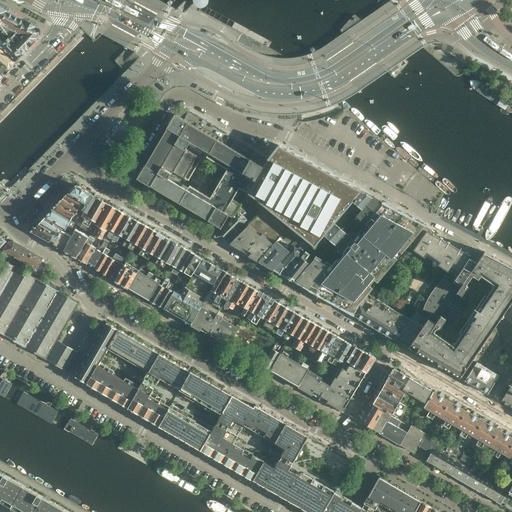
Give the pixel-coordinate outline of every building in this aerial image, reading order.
[(38,26),(27,20),(9,11),(10,10),(0,4),(0,27),(4,30),(3,32),(7,35),(8,33),(13,35),(5,43),(0,37),(0,44),(17,61),(40,38),(39,38),(40,37),(41,36),(42,35),(42,34),(42,33),(42,32),(42,30),(41,30),(40,28),(39,27),(38,26)] [(340,31),(341,32),(393,77),(395,78),(396,77),(408,63),(408,62),(408,61),(355,15),(354,15),(353,16),(341,29),(340,31)] [(17,62),(0,46),(0,60),(9,69),(17,62)] [(313,47),(310,50),(337,74),(359,93),(362,90),(313,47)] [(9,69),(0,60),(0,74),(2,76),(9,69)] [(501,107),(511,113),(511,112),(511,103),(506,99),(480,82),(479,82),(477,81),(476,81),(475,81),(473,81),(472,81),(471,81),(470,81),(470,83),(470,84),(470,85),(471,86),(471,87),(472,88),(473,89),(474,90),(501,107)] [(229,214),(232,216),(236,211),(241,204),(235,200),(242,188),(249,192),(263,167),(188,123),(189,123),(175,115),(167,128),(168,128),(146,165),(145,165),(137,179),(151,186),(208,220),(208,221),(221,228),(229,214)] [(316,247),(362,191),(279,145),(268,158),(268,159),(263,167),(249,192),(262,203),(289,225),(302,236),(316,247)] [(81,209),(90,193),(76,185),(63,199),(81,209)] [(342,234),(355,218),(373,196),(362,191),(316,247),(319,250),(323,244),(322,243),(325,239),(333,245),(342,234)] [(81,225),(98,198),(90,193),(81,209),(82,209),(86,211),(82,218),(78,216),(75,222),(81,225)] [(364,225),(383,202),(373,197),(373,196),(355,218),(364,225)] [(475,230),(491,202),(482,197),(466,225),(475,230)] [(102,239),(104,235),(106,232),(107,229),(119,210),(108,204),(98,198),(81,225),(81,227),(83,228),(86,230),(102,239)] [(82,209),(81,209),(63,199),(53,210),(74,223),(75,222),(78,216),(82,209)] [(362,301),(367,296),(408,246),(409,247),(424,229),(426,225),(425,225),(423,224),(410,217),(408,216),(407,215),(401,212),(385,203),(384,203),(383,202),(383,203),(383,202),(364,225),(353,238),(342,252),(330,267),(311,290),(311,291),(329,301),(353,314),(362,301)] [(259,261),(289,225),(262,203),(239,232),(229,243),(259,261)] [(493,240),(509,213),(500,208),(485,235),(493,240)] [(74,223),(53,210),(46,217),(40,224),(56,233),(58,235),(62,227),(70,232),(71,230),(74,223)] [(110,244),(126,215),(119,210),(107,229),(111,232),(110,234),(106,232),(104,235),(108,238),(106,241),(109,243),(110,244)] [(236,230),(246,217),(236,211),(232,216),(222,228),(215,235),(226,242),(229,243),(239,232),(236,230)] [(123,238),(124,237),(134,219),(126,215),(110,244),(111,244),(113,246),(116,242),(120,245),(122,241),(118,239),(119,236),(123,238)] [(129,247),(142,223),(134,219),(124,237),(128,239),(124,244),(129,247)] [(139,246),(150,228),(142,223),(129,247),(128,248),(132,250),(135,245),(139,247),(139,246)] [(56,233),(40,224),(32,232),(33,232),(51,242),(56,233)] [(274,269),(293,246),(302,236),(289,225),(259,261),(274,269)] [(431,260),(447,242),(433,234),(435,231),(432,230),(426,225),(424,229),(409,247),(424,257),(425,256),(431,260)] [(64,250),(74,232),(71,230),(70,232),(62,227),(58,235),(56,233),(51,242),(64,250)] [(77,257),(88,238),(89,236),(84,234),(86,230),(83,228),(81,232),(76,229),(74,232),(64,250),(77,257)] [(155,255),(165,237),(150,228),(139,246),(143,248),(139,254),(149,259),(152,253),(155,255)] [(342,252),(353,238),(348,234),(346,237),(342,234),(333,245),(342,252)] [(160,265),(173,242),(165,237),(155,255),(159,257),(156,262),(160,265)] [(88,264),(96,249),(97,247),(92,244),(93,241),(88,238),(77,257),(77,258),(88,264)] [(43,258),(13,241),(8,243),(2,254),(7,257),(9,253),(36,269),(43,258)] [(171,264),(181,246),(173,242),(160,265),(164,267),(167,262),(171,264)] [(456,277),(469,258),(470,256),(447,242),(431,260),(448,271),(456,277)] [(110,258),(106,255),(110,250),(108,249),(111,244),(110,244),(109,243),(106,248),(94,267),(98,270),(101,272),(110,258)] [(106,248),(102,246),(99,251),(96,249),(88,264),(94,267),(106,248)] [(185,272),(195,254),(181,246),(171,264),(185,272)] [(286,276),(304,255),(293,246),(274,269),(282,273),(282,274),(283,274),(285,276),(286,276)] [(295,281),(310,263),(306,260),(310,255),(306,252),(304,255),(286,276),(295,281)] [(409,348),(409,347),(416,351),(416,352),(460,378),(489,335),(491,332),(494,328),(511,301),(511,266),(484,252),(481,257),(477,263),(470,258),(469,258),(456,277),(450,285),(444,279),(441,282),(439,284),(437,286),(434,289),(433,291),(432,293),(430,295),(429,298),(427,301),(426,304),(425,307),(424,309),(432,313),(422,327),(409,347),(409,348)] [(108,276),(120,256),(117,254),(113,260),(110,258),(101,272),(108,276)] [(192,276),(202,258),(195,254),(185,272),(192,276)] [(115,280),(124,266),(120,264),(123,258),(120,256),(108,276),(115,280)] [(0,297),(17,268),(0,258),(0,297)] [(205,300),(223,270),(202,258),(192,276),(188,282),(185,287),(183,291),(176,287),(173,291),(164,308),(172,313),(173,311),(184,317),(183,319),(192,324),(204,303),(205,300)] [(311,290),(330,267),(314,258),(310,263),(295,281),(304,286),(311,290)] [(133,290),(142,274),(143,272),(126,262),(124,266),(115,280),(133,290)] [(0,332),(3,335),(36,278),(17,268),(0,297),(0,332)] [(213,304),(215,300),(230,274),(223,270),(205,300),(213,304)] [(150,300),(159,284),(160,282),(154,278),(156,275),(152,273),(150,276),(147,274),(146,276),(142,274),(133,290),(150,300)] [(221,304),(236,278),(230,275),(230,274),(215,300),(221,304)] [(24,347),(57,290),(36,278),(3,335),(5,336),(24,347)] [(226,312),(230,305),(243,282),(241,281),(242,281),(238,279),(238,280),(237,279),(237,278),(236,278),(221,304),(219,308),(226,312)] [(157,304),(169,282),(165,279),(162,285),(159,284),(150,300),(157,304)] [(164,308),(173,291),(171,290),(174,284),(169,282),(157,304),(164,308)] [(241,305),(251,287),(243,282),(230,305),(234,308),(237,303),(241,305)] [(248,310),(259,291),(251,287),(241,305),(244,307),(240,315),(244,317),(248,310)] [(58,340),(63,331),(79,303),(57,290),(24,347),(26,348),(45,359),(46,360),(60,367),(66,371),(67,372),(78,352),(71,348),(58,340)] [(253,320),(267,296),(259,291),(248,310),(252,312),(249,318),(253,320)] [(264,319),(275,300),(267,296),(253,320),(257,323),(260,316),(264,319)] [(376,328),(388,306),(371,296),(370,298),(367,296),(362,301),(353,314),(376,328)] [(277,332),(290,309),(275,300),(264,319),(268,321),(266,325),(277,332)] [(236,327),(222,319),(223,317),(217,314),(219,311),(204,303),(192,324),(207,333),(208,333),(207,332),(208,331),(212,333),(211,335),(226,344),(236,327)] [(400,338),(411,320),(388,306),(376,328),(396,340),(398,337),(400,338)] [(288,332),(298,314),(294,311),(294,312),(293,311),(292,311),(291,310),(290,309),(277,332),(281,334),(284,329),(288,332)] [(295,336),(306,318),(298,314),(288,332),(285,336),(289,339),(292,334),(295,336)] [(298,346),(312,322),(306,318),(295,336),(299,338),(295,344),(298,346)] [(409,347),(422,327),(411,320),(400,338),(398,341),(408,347),(409,347)] [(309,342),(318,325),(312,322),(298,346),(301,348),(305,341),(308,343),(309,342)] [(362,507),(352,502),(339,494),(341,491),(337,489),(338,487),(353,461),(293,426),(255,405),(254,407),(214,384),(208,381),(202,377),(107,323),(106,325),(105,325),(104,326),(105,327),(100,335),(99,334),(98,336),(99,336),(95,344),(94,344),(93,345),(94,346),(93,348),(89,354),(88,353),(87,355),(88,355),(84,363),(83,363),(82,364),(83,365),(78,373),(77,372),(76,374),(77,374),(76,377),(174,434),(183,439),(310,511),(359,511),(361,508),(362,507)] [(321,351),(331,333),(318,325),(309,342),(312,344),(310,347),(309,347),(307,350),(311,352),(311,353),(314,355),(318,349),(321,351)] [(328,352),(337,336),(331,333),(321,351),(324,352),(320,359),(323,361),(328,352)] [(332,363),(345,340),(337,336),(328,352),(331,354),(327,360),(332,363)] [(343,361),(344,360),(352,345),(345,340),(332,363),(337,365),(340,359),(343,361)] [(271,370),(280,353),(277,351),(280,346),(276,344),(264,366),(271,370)] [(350,363),(359,348),(352,345),(344,360),(347,361),(345,365),(349,367),(350,363)] [(366,372),(375,358),(375,357),(372,356),(365,352),(359,348),(350,363),(366,372)] [(308,369),(309,368),(281,352),(280,353),(271,370),(299,386),(308,369)] [(488,393),(499,375),(477,362),(465,380),(488,393)] [(360,381),(361,380),(362,379),(363,377),(363,378),(366,372),(350,363),(349,367),(345,365),(343,369),(344,369),(338,379),(337,379),(333,387),(351,397),(361,382),(360,381)] [(351,397),(333,387),(321,380),(323,378),(308,369),(299,386),(320,398),(321,396),(328,400),(327,402),(339,409),(343,411),(345,407),(351,397)] [(402,390),(409,378),(394,369),(387,381),(402,390)] [(14,384),(0,376),(0,394),(6,398),(14,384)] [(432,390),(424,386),(417,382),(409,378),(402,390),(414,397),(425,403),(432,390)] [(414,397),(402,390),(387,381),(383,388),(401,399),(403,395),(412,401),(414,397)] [(399,402),(401,399),(383,388),(378,396),(404,410),(407,412),(409,408),(399,402)] [(511,390),(509,388),(501,402),(511,408),(511,390)] [(17,405),(35,415),(43,402),(24,392),(17,405)] [(441,417),(450,402),(433,392),(424,407),(430,411),(426,416),(432,420),(436,414),(441,417)] [(404,410),(378,396),(374,404),(392,414),(394,410),(401,414),(404,410)] [(60,412),(43,402),(35,415),(52,425),(60,412)] [(457,427),(467,411),(450,402),(441,417),(446,420),(443,426),(449,430),(452,424),(457,427)] [(412,425),(392,414),(374,404),(362,423),(379,432),(386,420),(407,433),(412,425)] [(474,436),(483,421),(467,411),(457,427),(463,430),(459,436),(465,439),(469,433),(474,436)] [(100,435),(71,419),(64,430),(93,447),(100,435)] [(407,433),(386,420),(379,432),(400,445),(407,433)] [(490,446),(499,430),(483,421),(474,436),(479,439),(476,445),(482,449),(485,443),(490,446)] [(439,441),(430,436),(412,425),(407,433),(400,445),(413,452),(417,445),(431,453),(435,448),(439,441)] [(507,456),(511,446),(511,437),(499,430),(490,446),(495,449),(492,455),(498,458),(502,453),(507,456)] [(435,466),(443,453),(435,448),(431,453),(426,461),(435,466)] [(443,471),(451,457),(443,453),(435,466),(443,471)] [(451,476),(459,462),(451,457),(443,471),(451,476)] [(460,480),(467,467),(459,462),(451,476),(460,480)] [(158,474),(159,475),(192,494),(193,494),(193,495),(194,495),(195,495),(196,495),(197,495),(198,494),(199,494),(199,493),(199,492),(198,491),(198,490),(197,489),(197,488),(196,487),(195,487),(164,468),(162,468),(161,468),(159,467),(158,467),(156,467),(155,468),(155,469),(156,470),(156,472),(157,473),(158,474)] [(468,485),(476,472),(467,467),(460,480),(468,485)] [(70,511),(29,488),(0,471),(0,499),(2,502),(3,502),(5,503),(7,504),(8,502),(18,507),(16,509),(17,510),(19,511),(20,511),(70,511)] [(476,490),(484,477),(476,472),(468,485),(476,490)] [(379,501),(390,482),(379,476),(379,477),(364,503),(374,509),(379,501)] [(484,495),(492,482),(484,477),(476,490),(484,495)] [(390,507),(400,489),(390,482),(379,501),(390,507)] [(508,491),(492,482),(484,495),(501,504),(508,491)] [(511,511),(511,485),(509,491),(501,504),(511,511)] [(398,511),(400,511),(411,495),(400,489),(390,507),(398,511)] [(414,511),(421,501),(411,495),(400,511),(414,511)] [(428,511),(432,506),(421,500),(421,501),(414,511),(428,511)] [(210,509),(214,511),(234,511),(216,501),(214,501),(213,501),(211,501),(209,501),(208,501),(207,501),(207,502),(207,503),(207,504),(207,505),(208,506),(208,507),(209,508),(209,509),(210,509)]
